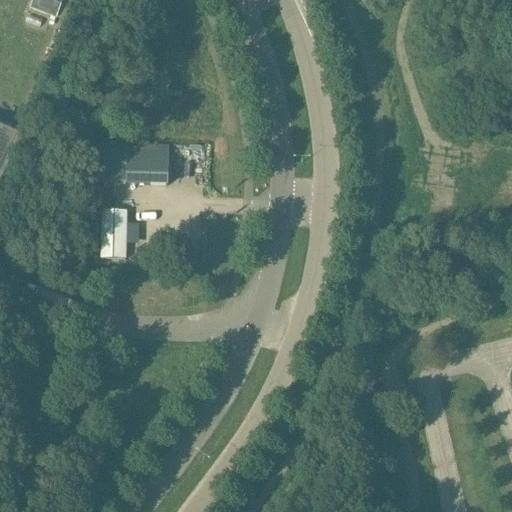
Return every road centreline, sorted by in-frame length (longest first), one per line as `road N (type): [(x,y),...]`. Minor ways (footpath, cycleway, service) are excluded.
road 1 (unclassified): [(238,0),(277,120),(280,205),(271,266),(240,366),(138,511)]
road 2 (unclassified): [(192,511),(281,376),(326,206),(315,87),(283,0)]
